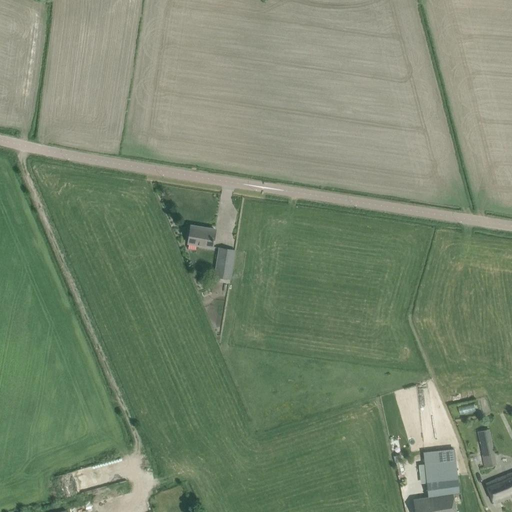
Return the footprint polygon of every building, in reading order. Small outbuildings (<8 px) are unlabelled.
[(212,247),(213,241),(215,231),(200,229),(201,227),(191,226),(189,243),(212,247)] [(235,250),(219,248),(214,277),(230,279),(235,250)] [(490,429),(479,431),(483,454),(480,455),(482,467),(498,464),(490,429)] [(430,497),(414,500),(416,511),(456,511),(452,494),(459,493),(458,483),(454,453),(425,457),(426,464),(430,497)] [(457,454),(460,462),(458,462),(462,475),(468,473),(461,453),(457,454)] [(399,476),(404,475),(401,461),(396,463),(399,476)] [(511,472),(486,484),(490,494),(494,503),(511,495),(511,472)]
